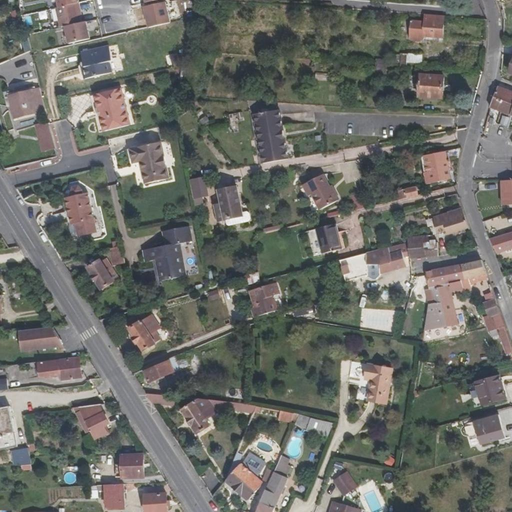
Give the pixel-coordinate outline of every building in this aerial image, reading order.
[(144,7),(149,28),(171,23),(166,2),(144,7)] [(77,4),(59,8),(57,8),(61,28),(65,27),(81,23),(79,16),(77,4)] [(11,13),(16,25),(22,22),(19,10),(11,13)] [(443,38),(445,16),(426,15),(425,22),(412,21),(410,39),(412,41),(424,42),(424,37),(443,38)] [(81,23),(65,27),(69,44),(90,39),(86,22),(81,23)] [(110,62),(113,61),(110,46),(82,53),(85,67),(82,68),(85,80),(112,73),(110,62)] [(407,67),(407,63),(423,64),(423,55),(402,54),(400,66),(407,67)] [(390,75),(391,66),(376,65),(375,74),(390,75)] [(419,98),(443,99),(445,77),(421,75),(419,98)] [(491,108),(511,116),(511,112),(511,92),(498,87),(491,108)] [(34,90),(41,114),(47,112),(40,88),(34,90)] [(95,95),(104,132),(131,125),(122,89),(95,95)] [(17,91),(5,94),(8,107),(12,106),(16,120),(41,114),(34,90),(18,94),(17,91)] [(263,164),(289,160),(281,110),(254,115),(263,164)] [(241,112),(230,114),(231,122),(243,120),(241,112)] [(47,151),(56,149),(50,126),(41,129),(47,151)] [(145,184),(169,179),(161,142),(130,149),(133,164),(140,162),(145,184)] [(461,149),(425,156),(431,184),(452,180),(448,161),(459,158),(461,149)] [(334,188),(331,189),(324,175),(304,186),(309,197),(313,195),(321,211),(340,200),(334,188)] [(511,180),(502,181),(503,205),(511,205),(511,180)] [(72,192),(73,196),(83,194),(82,190),(79,186),(74,188),(72,192)] [(219,191),(226,221),(244,217),(238,187),(219,191)] [(419,195),(417,187),(398,192),(400,200),(419,195)] [(362,191),(352,194),(357,210),(367,207),(362,191)] [(76,224),(79,237),(97,233),(88,193),(83,194),(73,196),(66,198),(72,225),(76,224)] [(447,230),(448,236),(469,229),(465,216),(463,208),(436,217),(441,232),(447,230)] [(244,217),(226,221),(227,227),(245,223),(244,217)] [(337,224),(317,229),(324,254),(343,250),(337,224)] [(149,262),(156,260),(160,282),(187,277),(180,244),(189,242),(186,227),(163,232),(166,247),(147,250),(149,262)] [(498,254),(511,249),(511,232),(490,240),(498,254)] [(438,242),(428,243),(428,236),(408,239),(408,243),(409,254),(410,259),(440,256),(438,242)] [(407,255),(409,254),(408,243),(340,261),(346,282),(368,276),(374,280),(377,280),(382,274),(407,267),(405,258),(408,257),(407,255)] [(110,250),(114,266),(125,264),(121,246),(110,250)] [(101,260),(88,269),(102,290),(115,282),(101,260)] [(463,265),(466,280),(467,279),(487,275),(482,261),(463,265)] [(466,280),(463,265),(446,269),(437,271),(427,273),(430,290),(426,291),(429,305),(434,304),(432,290),(450,286),(450,285),(454,284),(454,283),(466,280)] [(254,290),(275,284),(273,278),(261,281),(258,273),(245,277),(247,285),(252,285),(254,290)] [(396,285),(402,295),(412,293),(413,290),(416,286),(412,281),(412,276),(408,278),(407,277),(396,285)] [(469,285),(467,279),(466,280),(454,283),(454,284),(450,285),(450,286),(451,289),(469,285)] [(278,293),(275,284),(254,290),(259,307),(253,309),(256,318),(278,311),(273,295),(278,293)] [(451,289),(450,286),(432,290),(434,304),(429,305),(425,332),(459,326),(451,289)] [(494,293),(486,296),(488,302),(496,299),(494,293)] [(488,302),(485,303),(489,316),(501,312),(496,299),(488,302)] [(155,333),(161,329),(152,315),(130,330),(135,337),(133,338),(137,344),(139,343),(144,351),(161,340),(155,333)] [(19,331),(22,352),(64,347),(62,343),(52,327),(19,331)] [(170,361),(145,372),(149,383),(188,367),(183,354),(170,360),(170,361)] [(79,358),(60,361),(60,360),(38,363),(40,377),(61,374),(61,375),(61,376),(62,380),(82,378),(79,358)] [(366,380),(372,381),(369,401),(387,404),(394,369),(368,365),(366,380)] [(7,376),(0,377),(0,390),(9,388),(7,376)] [(507,399),(501,376),(477,383),(483,406),(507,399)] [(146,394),(152,404),(174,406),(176,397),(146,394)] [(200,400),(183,411),(198,434),(211,426),(207,419),(217,413),(214,408),(209,401),(200,400)] [(245,404),(209,401),(214,408),(231,409),(253,415),(254,413),(257,407),(245,404)] [(105,427),(110,424),(100,405),(81,408),(82,410),(92,430),(97,439),(108,434),(105,427)] [(0,450),(18,447),(10,406),(0,408),(0,450)] [(77,413),(87,433),(92,430),(82,410),(77,413)] [(295,424),(299,415),(280,411),(278,420),(295,424)] [(296,425),(306,429),(310,417),(300,414),(296,425)] [(498,427),(502,426),(499,416),(476,422),(482,444),(501,439),(498,427)] [(308,431),(329,438),(334,424),(312,418),(308,431)] [(15,465),(31,465),(28,448),(15,451),(17,458),(14,459),(15,465)] [(243,455),(238,453),(227,481),(227,482),(248,501),(250,500),(263,484),(263,483),(257,477),(266,463),(251,454),(243,465),(242,464),(241,465),(237,469),(243,455)] [(123,479),(145,478),(144,454),(122,455),(123,479)] [(280,462),(289,466),(291,460),(282,456),(280,462)] [(257,511),(273,511),(275,508),(281,496),(289,479),(287,479),(292,467),(289,466),(280,462),(279,465),(276,472),(271,483),(257,511)] [(271,483),(276,472),(269,469),(264,480),(271,483)] [(343,496),(356,487),(346,473),(333,481),(343,496)] [(124,484),(106,485),(107,491),(108,510),(125,509),(124,484)] [(145,511),(168,511),(167,494),(145,495),(145,511)] [(359,511),(360,510),(333,502),(330,511),(359,511)]
